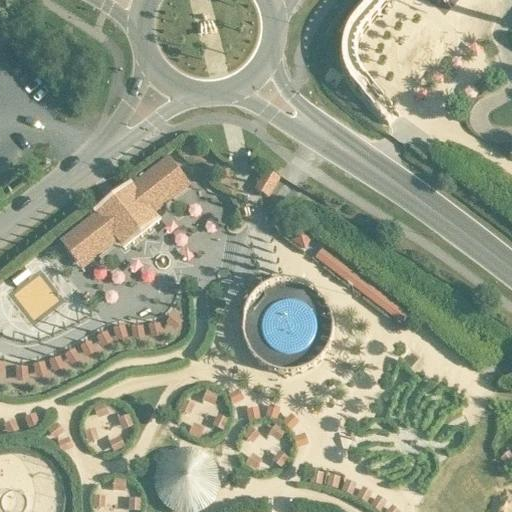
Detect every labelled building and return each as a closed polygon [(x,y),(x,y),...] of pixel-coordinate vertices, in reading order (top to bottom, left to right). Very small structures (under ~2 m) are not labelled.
[(396,0),(374,0),(360,16),(352,25),(347,34),(344,44),(343,54),(343,62),(346,72),(350,82),(360,95),(390,129),(400,119),(372,86),(365,79),(360,69),(358,58),(358,49),(362,38),(396,0)] [(95,216),(59,244),(83,274),(118,246),(124,253),(162,223),(156,216),(192,189),(168,159),(133,187),(131,184),(93,214),(95,216)] [(277,180),(265,216),(284,222),(296,186),(277,180)] [(299,233),(291,245),(306,255),(314,244),(299,233)] [(408,318),(320,253),(314,261),(401,327),(408,318)] [(316,294),(300,287),(289,285),(269,290),(255,301),(247,312),(243,335),(246,351),(263,371),(279,377),(307,375),(321,366),(332,351),(335,338),(334,320),(327,304),(316,294)] [(85,432),(88,444),(105,439),(110,454),(125,449),(120,433),(133,429),(126,407),(109,412),(106,404),(92,409),(98,428),(85,432)] [(109,511),(127,511),(128,481),(106,480),(106,498),(97,498),(96,510),(110,510),(109,511)]
